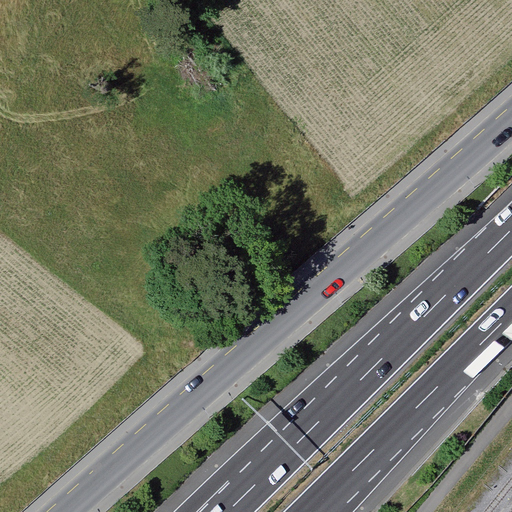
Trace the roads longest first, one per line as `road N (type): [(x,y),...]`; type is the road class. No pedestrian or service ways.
road 1 (secondary): [(71,511),(511,119)]
road 2 (motorway): [(511,228),(226,511)]
road 3 (motorway): [(312,511),(511,315)]
